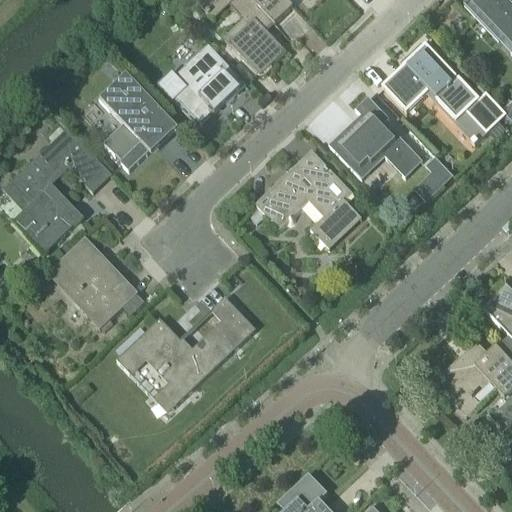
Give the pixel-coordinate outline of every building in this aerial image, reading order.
[(206,0),(198,8),(213,24),(229,9),(243,24),(224,43),(258,79),(273,64),(271,62),(282,52),(267,36),(275,28),(273,27),(291,10),(282,0),(206,0)] [(511,11),(501,0),(475,0),(468,7),(511,52),(511,58),(510,60),(511,62),(511,11)] [(458,125),(464,119),(465,118),(466,118),(486,139),(487,138),(490,135),(498,127),(506,120),(503,116),(492,105),(486,98),(485,99),(479,105),(472,97),(469,94),(459,83),(458,84),(455,81),(456,80),(445,69),(425,48),(411,61),(402,70),(404,71),(382,92),(393,104),(401,112),(406,118),(426,100),(429,97),(435,104),(436,104),(436,105),(439,109),(453,123),(453,124),(456,127),(458,125)] [(208,49),(175,80),(186,92),(175,102),(177,103),(174,106),(194,128),(197,125),(200,128),(201,127),(200,127),(214,114),(203,102),(204,101),(203,100),(212,92),(226,107),(226,108),(238,97),(238,96),(245,90),(246,89),(208,49)] [(104,149),(112,158),(115,162),(128,176),(149,157),(151,160),(177,135),(178,134),(175,131),(127,80),(100,106),(124,130),(104,149)] [(328,150),(354,178),(367,165),(370,169),(381,158),(403,181),(420,164),(385,127),(388,124),(368,102),(355,114),(360,120),(328,150)] [(511,107),(503,116),(506,120),(511,126),(511,107)] [(498,127),(490,135),(497,143),(505,135),(498,127)] [(111,180),(100,169),(92,160),(67,134),(2,195),(23,217),(12,227),(43,259),(82,222),(51,190),(69,173),(92,198),(111,180)] [(289,229),(291,229),(294,228),(295,225),(295,223),(294,221),(309,207),(324,222),(310,235),(326,252),(358,221),(343,205),(351,198),(311,156),(254,210),(258,214),(265,221),(278,235),(287,228),(289,229)] [(413,193),(425,206),(453,179),(435,160),(425,170),(430,176),(413,193)] [(265,221),(258,214),(250,221),(257,229),(265,221)] [(70,241),(75,247),(80,243),(74,237),(70,241)] [(62,251),(67,256),(75,249),(70,244),(62,251)] [(72,303),(101,333),(104,337),(113,328),(110,324),(136,299),(125,287),(123,288),(82,245),(49,276),(74,302),(72,303)] [(511,296),(508,292),(484,315),(511,344),(511,296)] [(160,324),(116,365),(129,379),(146,362),(172,389),(163,397),(176,410),(211,378),(215,382),(269,331),(234,294),(180,345),(160,324)] [(487,358),(479,351),(477,349),(468,357),(467,356),(454,368),(455,370),(440,384),(457,402),(451,407),(465,422),(479,409),(473,403),(475,401),(473,399),(488,385),(501,399),(511,389),(511,367),(495,350),(487,358)] [(324,511),(319,506),(327,498),(308,478),(277,508),(280,511),(324,511)]
